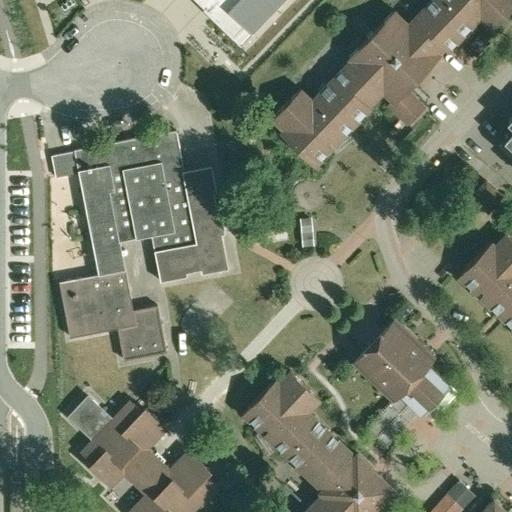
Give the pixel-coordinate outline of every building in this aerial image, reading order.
[(194,0),(241,43),(282,0),(194,0)] [(395,8),(349,56),(352,59),(347,64),(346,63),(317,94),(320,97),(317,101),(301,86),(273,116),(284,127),(281,131),(315,164),(332,146),(327,141),(330,137),(336,142),(372,105),(370,104),(384,89),(393,99),(389,103),(409,123),(426,106),(407,88),(441,53),(438,50),(443,45),(449,50),(477,20),(473,16),(477,13),(492,27),(511,6),(511,0),(429,0),(414,16),(415,17),(410,23),(395,8)] [(511,116),(509,119),(511,121),(511,129),(501,140),(511,150),(511,116)] [(176,129),(75,151),(79,171),(99,271),(99,273),(125,268),(119,239),(152,233),(160,278),(187,273),(186,269),(201,266),(202,270),(229,265),(222,231),(226,231),(221,205),(218,205),(215,190),(218,190),(213,164),(185,169),(176,129)] [(75,152),(54,157),(58,176),(79,171),(75,152)] [(511,236),(507,231),(496,243),(492,240),(459,274),(499,312),(504,307),(509,311),(503,317),(511,325),(511,236)] [(125,268),(99,273),(99,271),(63,278),(73,332),(115,324),(121,356),(164,348),(155,303),(132,307),(125,268)] [(396,315),(383,329),(374,321),(358,338),(366,346),(353,360),(355,362),(356,361),(363,367),(394,397),(400,390),(421,410),(421,409),(423,412),(424,411),(432,418),(458,391),(450,384),(451,383),(449,381),(449,380),(429,361),(435,354),(404,324),(403,325),(397,318),(398,317),(396,315)] [(343,440),(314,412),(310,416),(306,412),(321,397),(291,369),(280,380),(276,377),(243,411),(261,428),(266,422),(270,426),(265,432),(310,475),(311,474),(323,486),(321,489),(322,491),(315,499),(316,500),(304,511),(302,511),(303,511),(302,511),(372,511),(389,494),(368,474),(375,467),(358,451),(355,453),(342,441),(343,440)] [(190,448),(170,469),(162,462),(166,458),(158,450),(154,454),(147,447),(167,426),(146,406),(143,409),(132,399),(114,417),(89,394),(70,414),(95,437),(82,450),(94,461),(91,464),(112,484),(126,469),(149,491),(128,511),(189,511),(217,483),(207,473),(211,468),(190,448)] [(459,476),(426,511),(425,511),(460,511),(478,493),(459,476)] [(509,511),(494,497),(480,511),(509,511)]
